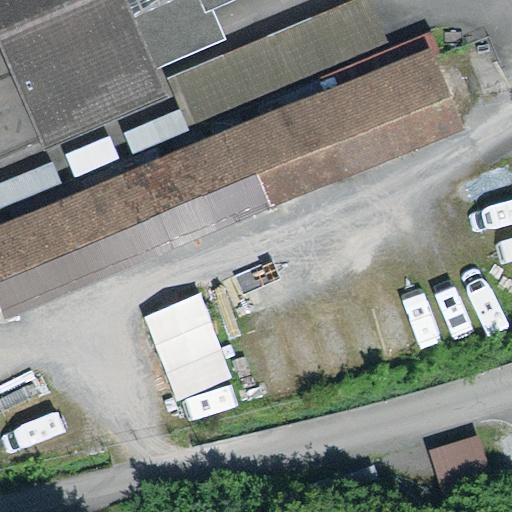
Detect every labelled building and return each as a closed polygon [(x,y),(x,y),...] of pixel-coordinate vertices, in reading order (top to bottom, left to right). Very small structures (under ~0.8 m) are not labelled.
[(0,0),(0,159),(155,92),(145,69),(124,21),(115,0),(0,0)] [(157,0),(124,21),(145,69),(219,37),(206,7),(222,0),(157,0)] [(351,0),(177,74),(197,121),(376,46),(356,0),(351,0)] [(0,238),(0,278),(9,300),(448,117),(424,61),(0,238)] [(208,286),(149,298),(167,388),(226,375),(208,286)]
